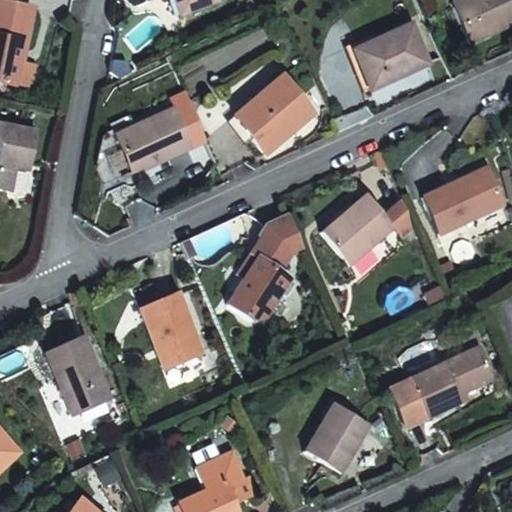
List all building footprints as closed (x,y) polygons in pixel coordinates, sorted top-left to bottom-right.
[(178,0),(172,0),(179,16),(184,13),(178,0)] [(178,0),(184,13),(214,0),(178,0)] [(511,0),(469,0),(452,8),(469,44),(511,23),(511,0)] [(0,82),(10,84),(14,58),(16,48),(22,49),(29,9),(0,4),(0,82)] [(408,24),(349,51),(368,91),(426,64),(408,24)] [(31,61),(14,58),(10,84),(27,87),(31,61)] [(231,116),(263,154),(310,115),(279,76),(231,116)] [(129,172),(151,162),(152,165),(190,148),(172,108),(113,136),(129,172)] [(28,165),(34,132),(0,126),(0,188),(8,190),(13,162),(28,165)] [(455,190),(488,175),(485,169),(452,184),(455,190)] [(511,199),(511,185),(508,170),(501,172),(508,200),(511,199)] [(502,206),(488,175),(455,190),(452,184),(420,198),(437,236),(502,206)] [(391,229),(363,195),(318,234),(347,268),(391,229)] [(303,250),(287,216),(266,226),(258,238),(260,239),(248,257),(255,261),(241,282),(225,306),(248,321),(265,318),(280,294),(275,290),(285,276),(289,279),(298,265),(287,258),(288,256),(303,250)] [(186,240),(179,243),(186,259),(193,256),(186,240)] [(234,277),(241,282),(255,261),(248,257),(234,277)] [(443,299),(438,287),(421,295),(426,307),(443,299)] [(136,311),(162,370),(201,354),(174,294),(136,311)] [(81,339),(43,356),(71,417),(108,400),(81,339)] [(454,397),(463,393),(489,380),(474,347),(398,382),(384,389),(404,428),(458,403),(454,397)] [(201,354),(162,370),(167,381),(205,364),(201,354)] [(392,369),(378,375),(384,389),(398,382),(392,369)] [(466,400),(463,393),(454,397),(458,403),(466,400)] [(302,453),(338,474),(367,427),(330,405),(302,453)] [(0,470),(19,453),(0,432),(0,470)] [(224,511),(224,510),(231,507),(256,495),(247,476),(242,479),(229,451),(191,469),(201,493),(175,505),(177,511),(224,511)] [(117,475),(110,460),(98,465),(105,480),(117,475)] [(92,511),(77,500),(67,511),(92,511)]
